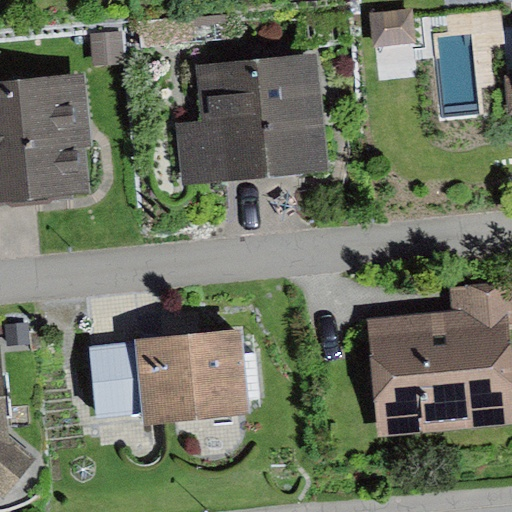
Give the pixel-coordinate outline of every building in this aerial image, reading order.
[(194,31),(157,35),(159,58),(196,55),(194,31)] [(120,36),(91,38),(94,67),(122,65),(120,36)] [(511,36),(502,37),(511,164),(511,36)] [(317,64),(200,70),(203,123),(177,125),(181,188),(324,180),(317,64)] [(86,79),(0,84),(0,205),(93,200),(89,129),(86,79)] [(447,320),(342,327),(350,448),(494,439),(487,334),(510,333),(508,288),(445,292),(447,320)] [(242,333),(87,349),(95,425),(143,420),(145,433),(251,422),(242,333)] [(0,376),(0,497),(6,502),(36,461),(8,436),(0,376)]
